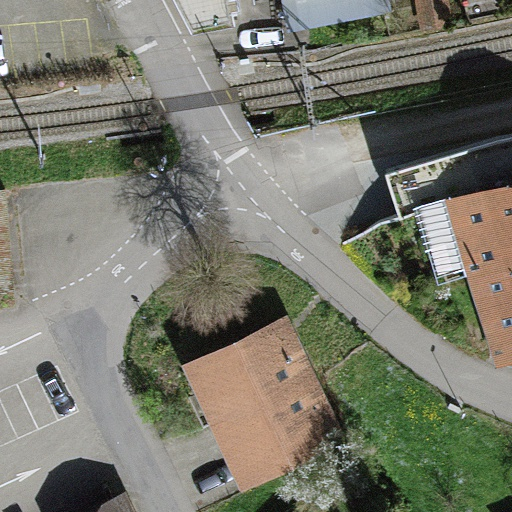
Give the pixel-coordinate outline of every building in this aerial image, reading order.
[(182,0),(198,27),(235,21),(230,0),(182,0)] [(390,0),(285,0),(290,22),(391,3),(390,0)] [(446,0),(419,0),(424,29),(451,24),(446,0)] [(511,188),(458,206),(502,344),(511,340),(511,188)] [(0,293),(15,292),(7,190),(0,190),(0,293)] [(249,473),(331,434),(280,325),(197,364),(249,473)] [(95,511),(122,511),(118,501),(95,511)]
